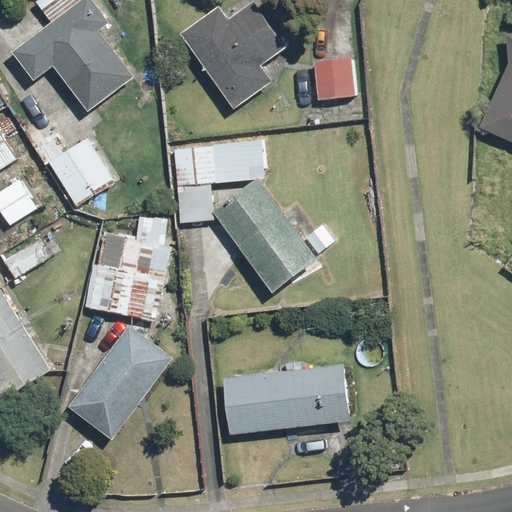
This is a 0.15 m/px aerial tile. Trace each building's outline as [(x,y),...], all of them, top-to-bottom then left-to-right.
[(47,0),(42,4),(56,21),(16,55),(40,82),(58,67),(96,110),(137,74),(101,32),(114,20),(96,0),(85,0),(84,0),(47,0)] [(224,6),(186,32),(239,107),(276,80),(265,64),(292,45),(262,2),(235,21),(224,6)] [(358,56),(317,58),(320,100),(360,97),(358,56)] [(511,69),(488,126),(511,136),(511,69)] [(25,130),(14,112),(0,121),(0,172),(23,157),(11,139),(25,130)] [(46,112),(26,125),(51,165),(55,162),(84,207),(120,184),(91,138),(71,151),(46,112)] [(183,226),(217,223),(213,182),(269,177),(266,141),(176,149),(183,226)] [(261,178),(217,214),(220,217),(281,292),(325,256),(261,178)] [(22,179),(0,193),(0,201),(15,224),(41,207),(22,179)] [(165,219),(144,215),(140,236),(108,230),(95,308),(162,319),(175,242),(162,239),(165,219)] [(62,252),(50,233),(7,261),(19,280),(62,252)] [(54,369),(1,282),(0,282),(0,383),(9,397),(54,369)] [(117,438),(177,357),(135,327),(75,408),(117,438)] [(229,377),(235,434),(357,421),(351,364),(229,377)]
